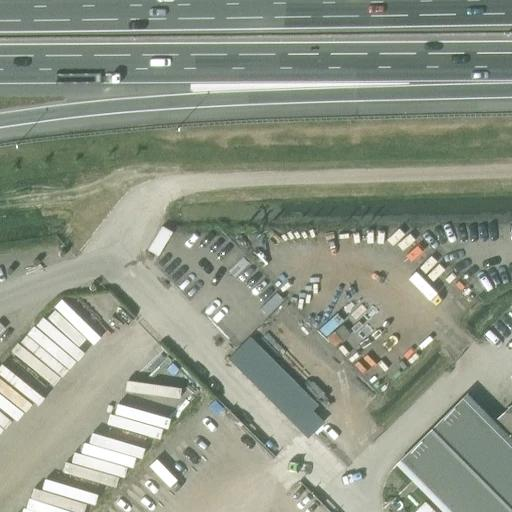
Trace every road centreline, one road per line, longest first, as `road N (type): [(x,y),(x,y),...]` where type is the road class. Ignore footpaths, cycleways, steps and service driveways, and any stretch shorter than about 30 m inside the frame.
road 1 (motorway): [(0,121),(511,73)]
road 2 (motorway): [(511,0),(0,7)]
road 3 (motorway): [(0,70),(511,67)]
road 4 (track): [(147,187),(0,195)]
